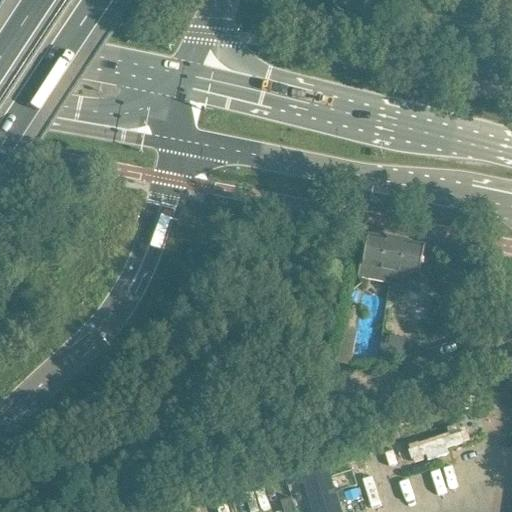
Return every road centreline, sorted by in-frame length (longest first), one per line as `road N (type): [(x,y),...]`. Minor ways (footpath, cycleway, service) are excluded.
road 1 (unclassified): [(0,509),(66,477),(511,342)]
road 2 (primary): [(168,138),(511,209)]
road 3 (primary): [(511,155),(184,75)]
road 4 (motorway): [(0,414),(93,326),(134,266),(168,138)]
road 5 (unknown): [(481,352),(489,441),(480,473),(400,511)]
road 6 (primary): [(184,75),(0,40)]
road 7 (motorway): [(0,146),(97,0)]
road 8 (primary): [(0,108),(168,138)]
